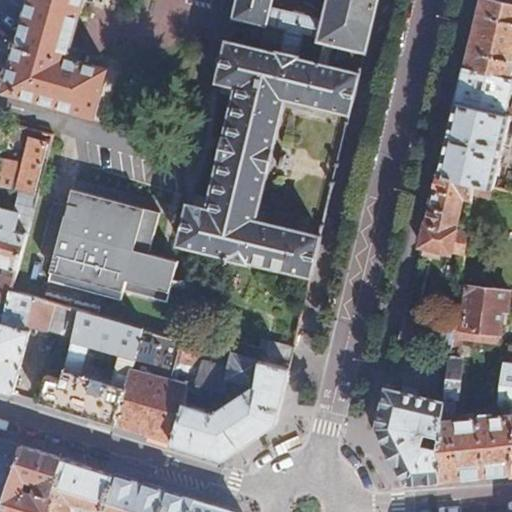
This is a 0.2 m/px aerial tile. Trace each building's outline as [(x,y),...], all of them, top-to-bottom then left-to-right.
[(28,0),(5,86),(93,111),(106,65),(67,54),(81,0),(28,0)] [(366,49),(377,0),(332,0),(327,22),(270,8),(272,0),(237,0),(233,21),(265,29),(266,25),(286,30),(282,52),(278,51),(277,54),(261,50),(227,42),(218,81),(236,85),(208,208),(189,203),(179,243),(230,255),(229,260),(247,264),(248,260),(312,275),(321,236),(254,219),(283,97),(350,113),(360,74),(296,59),(297,55),(294,55),(298,33),(366,49)] [(511,3),(496,0),(481,0),(465,68),(511,79),(511,3)] [(266,25),(265,29),(261,50),(277,54),(278,51),(282,52),(286,30),(266,25)] [(511,79),(465,68),(456,106),(511,120),(511,119),(511,111),(510,111),(511,104),(511,79)] [(511,120),(456,106),(439,178),(478,187),(494,191),(511,120)] [(28,122),(8,117),(5,125),(25,131),(28,122)] [(0,202),(0,256),(1,257),(0,259),(0,293),(2,294),(0,301),(0,307),(7,309),(15,278),(54,140),(33,134),(13,206),(0,202)] [(13,156),(0,152),(0,185),(6,187),(13,156)] [(478,187),(439,178),(422,248),(453,255),(466,258),(470,236),(460,234),(468,202),(476,203),(478,187)] [(161,209),(76,181),(71,197),(56,192),(40,243),(55,248),(48,270),(119,295),(123,286),(164,300),(178,258),(149,249),(161,209)] [(3,324),(0,333),(0,388),(13,392),(28,330),(22,328),(24,321),(70,335),(75,300),(15,278),(7,309),(3,324)] [(511,305),(511,298),(469,290),(461,331),(503,339),(506,318),(510,318),(511,305)] [(67,360),(64,381),(47,376),(40,401),(117,425),(135,318),(75,300),(70,335),(67,360)] [(200,364),(206,342),(146,322),(135,318),(117,425),(173,443),(182,399),(186,379),(171,375),(175,361),(194,367),(200,364)] [(404,320),(399,341),(447,352),(451,337),(454,322),(437,319),(435,326),(404,320)] [(445,480),(511,473),(511,367),(510,367),(504,406),(506,405),(504,417),(460,421),(460,400),(463,400),(463,384),(465,360),(461,360),(464,340),(451,337),(447,352),(443,404),(445,480)] [(290,368),(294,348),(264,339),(258,358),(263,359),(290,368)] [(263,359),(258,358),(235,351),(230,372),(256,384),(263,359)] [(64,381),(67,360),(53,356),(47,376),(64,381)] [(290,368),(263,359),(256,384),(230,372),(224,390),(226,393),(230,399),(223,403),(215,409),(202,405),(182,399),(173,443),(226,459),(277,423),(290,368)] [(445,483),(445,480),(443,404),(387,390),(378,428),(410,486),(445,483)] [(0,511),(22,447),(0,439),(0,511)] [(47,511),(62,459),(22,447),(0,511),(47,511)] [(74,511),(76,506),(86,508),(85,511),(105,511),(115,475),(62,459),(47,511),(74,511)] [(163,511),(167,491),(115,475),(105,511),(163,511)] [(234,511),(226,509),(167,491),(163,511),(234,511)]
